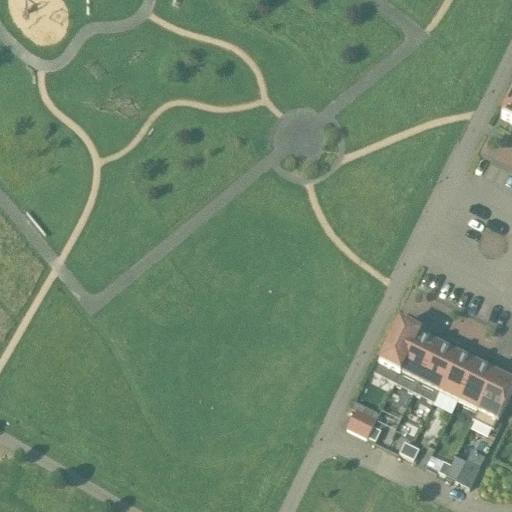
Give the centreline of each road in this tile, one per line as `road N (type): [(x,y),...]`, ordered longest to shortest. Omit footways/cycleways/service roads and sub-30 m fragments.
road 1 (residential): [(511,58),(325,438)]
road 2 (residential): [(484,511),(325,438)]
road 3 (residential): [(130,511),(0,438)]
